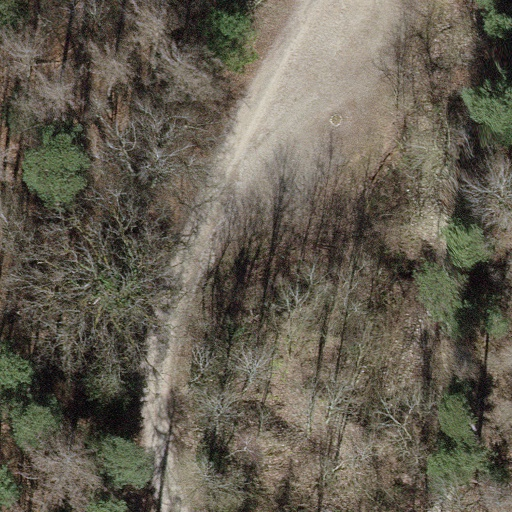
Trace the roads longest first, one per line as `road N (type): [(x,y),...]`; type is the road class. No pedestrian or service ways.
road 1 (track): [(189,511),(162,427),(180,307),(247,117)]
road 2 (track): [(247,117),(311,0)]
